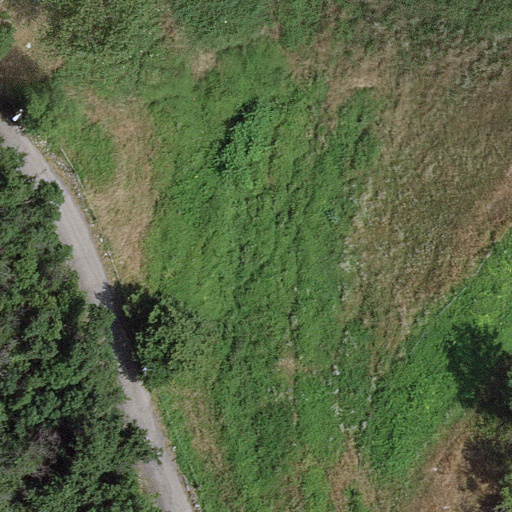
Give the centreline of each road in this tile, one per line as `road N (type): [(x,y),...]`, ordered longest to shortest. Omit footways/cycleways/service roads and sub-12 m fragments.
road 1 (unclassified): [(0,139),(82,248),(177,511)]
road 2 (track): [(399,511),(511,340)]
